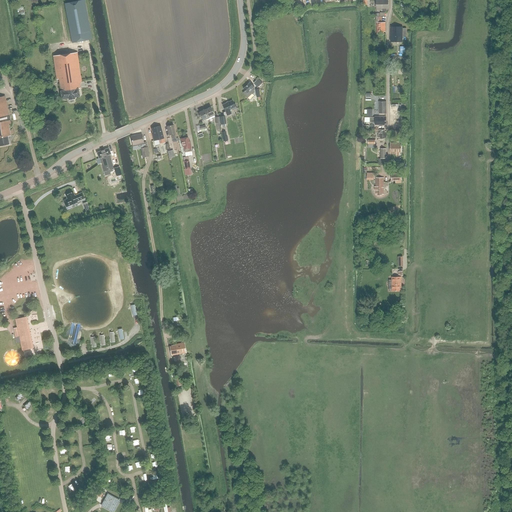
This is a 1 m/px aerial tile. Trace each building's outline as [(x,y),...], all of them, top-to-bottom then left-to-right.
[(84,0),(69,3),(65,4),(72,43),(91,40),(84,0)] [(385,9),(387,9),(387,1),(386,1),(385,0),(376,0),(376,10),(382,10),(382,12),(385,12),(385,9)] [(385,22),(382,22),(382,17),(376,17),(376,22),(377,22),(377,34),(383,34),(383,32),(385,32),(385,22)] [(390,29),(390,41),(402,41),(402,36),(406,36),(406,29),(402,29),(400,29),(400,26),(393,27),(393,29),(390,29)] [(79,84),(81,82),(77,53),(53,56),(57,80),(59,80),(61,91),(60,91),(61,99),(68,98),(69,100),(70,102),(73,102),(74,100),(74,97),(79,97),(78,89),(79,89),(79,84)] [(256,81),(253,83),(258,88),(261,85),(260,85),(262,83),(258,79),(256,81)] [(243,89),(245,91),(243,93),(248,98),(254,92),(254,90),(253,89),(254,87),(250,83),(243,89)] [(7,137),(10,136),(8,125),(10,124),(5,96),(0,97),(0,146),(9,144),(7,137)] [(222,105),(227,116),(231,114),(230,110),(232,109),(232,110),(237,108),(235,104),(234,105),(232,100),(222,105)] [(215,117),(214,116),(210,107),(205,110),(208,118),(209,119),(215,117)] [(209,119),(208,118),(205,110),(199,112),(199,113),(197,113),(199,117),(201,116),(203,121),(206,119),(206,121),(209,120),(209,119)] [(172,139),(176,138),(175,134),(173,125),(167,127),(169,136),(171,135),(172,139)] [(161,143),(165,142),(161,126),(151,129),(152,133),(152,134),(154,141),(160,140),(161,143)] [(378,130),(378,137),(379,137),(379,139),(386,139),(386,132),(385,132),(385,130),(378,130)] [(133,138),(131,138),(132,143),(133,143),(134,145),(138,145),(138,144),(141,143),(143,143),(142,135),(132,136),(133,138)] [(190,141),(189,142),(188,138),(180,139),(182,146),(183,145),(184,149),(185,153),(192,152),(190,141)] [(401,145),(399,145),(399,143),(390,143),(390,154),(396,154),(396,156),(399,156),(399,154),(400,152),(401,152),(401,145)] [(114,169),(109,155),(110,154),(108,148),(97,153),(98,159),(100,158),(104,172),(114,169)] [(66,195),(67,199),(63,200),(66,207),(70,205),(77,202),(77,201),(84,198),(82,193),(74,196),(73,192),(66,195)] [(399,289),(400,289),(400,277),(391,277),(392,292),(399,291),(399,289)] [(25,318),(17,320),(24,350),(31,348),(25,318)] [(171,356),(186,354),(184,343),(175,345),(175,346),(170,347),(171,356)] [(19,392),(16,399),(21,401),(24,394),(19,392)] [(50,395),(45,398),(48,404),(53,401),(50,395)] [(30,401),(23,406),(27,411),(33,406),(30,401)] [(113,511),(119,501),(108,495),(102,506),(113,511)]
